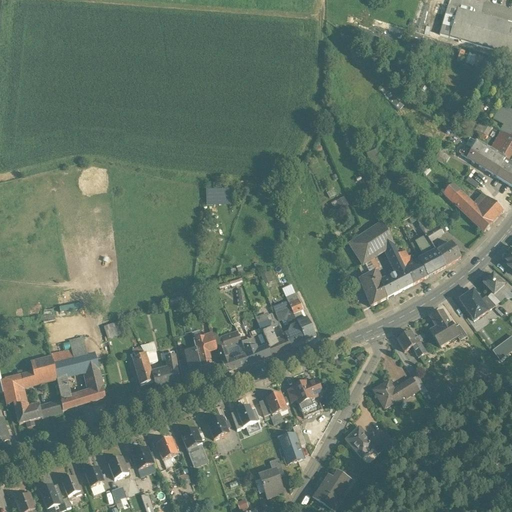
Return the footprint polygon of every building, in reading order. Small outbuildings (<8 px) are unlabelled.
[(446,16),(438,44),(448,47),(456,19),(446,16)] [(511,35),(456,19),(448,47),(494,60),(511,65),(511,35)] [(511,65),(494,60),(492,66),(511,71),(511,65)] [(472,109),(465,121),(477,128),(481,121),(476,118),(479,113),(472,109)] [(511,115),(498,140),(501,142),(508,146),(509,146),(511,140),(511,115)] [(475,140),(485,147),(489,139),(479,133),(475,140)] [(492,160),(495,163),(497,161),(498,161),(508,146),(501,142),(492,160)] [(505,168),(511,156),(511,148),(509,146),(508,146),(498,161),(497,163),(503,167),(505,168)] [(502,170),(503,167),(497,163),(495,163),(492,160),(475,151),(472,157),(466,168),(483,179),(489,170),(499,175),(499,174),(502,170)] [(460,165),(466,168),(472,157),(466,155),(460,165)] [(376,160),(365,163),(369,178),(380,175),(376,160)] [(504,171),(502,170),(499,174),(504,176),(508,170),(505,168),(504,171)] [(511,180),(504,176),(499,174),(499,175),(489,170),(483,179),(511,196),(511,180)] [(468,217),(472,220),(474,217),(450,196),(442,204),(456,219),(458,218),(464,212),(468,217)] [(228,201),(204,202),(204,215),(229,215),(228,201)] [(484,205),(474,217),(491,232),(502,220),(484,205)] [(330,214),(334,222),(347,216),(343,207),(330,214)] [(464,212),(458,218),(463,223),(468,217),(464,212)] [(468,217),(463,223),(469,229),(475,222),(472,220),(468,217)] [(474,217),(472,220),(475,222),(489,235),(491,232),(474,217)] [(439,223),(442,229),(450,225),(446,218),(439,223)] [(411,222),(424,243),(429,241),(415,219),(411,222)] [(489,235),(475,222),(469,229),(483,242),(489,235)] [(367,240),(381,231),(375,223),(362,232),(367,240)] [(442,229),(437,233),(444,243),(449,239),(442,229)] [(367,240),(348,253),(361,273),(361,274),(368,269),(372,267),(384,259),(392,254),(384,238),(381,231),(367,240)] [(429,241),(424,243),(429,250),(441,242),(437,235),(429,241)] [(424,243),(415,250),(424,266),(435,260),(429,250),(424,243)] [(450,251),(435,260),(444,275),(459,266),(450,251)] [(392,254),(384,259),(396,282),(404,279),(403,277),(395,261),(392,254)] [(407,266),(403,258),(395,261),(403,277),(411,273),(408,265),(407,266)] [(424,266),(418,270),(426,285),(444,275),(435,260),(424,266)] [(377,276),(372,267),(368,269),(374,280),(375,279),(375,280),(377,279),(376,276),(377,276)] [(361,273),(356,276),(362,286),(374,280),(368,269),(361,274),(361,273)] [(411,273),(403,277),(404,279),(411,293),(426,285),(418,270),(411,273)] [(257,271),(251,274),(254,280),(260,277),(257,271)] [(375,280),(375,279),(374,280),(362,286),(358,288),(370,315),(386,306),(380,290),(375,280)] [(396,282),(380,290),(386,306),(411,293),(404,279),(396,282)] [(267,280),(260,283),(265,293),(271,290),(267,280)] [(502,293),(491,282),(481,292),(489,300),(492,303),(496,299),(502,293)] [(219,294),(220,298),(242,292),(240,288),(219,294)] [(194,301),(186,303),(188,310),(196,307),(204,305),(200,292),(192,295),(194,301)] [(281,300),(284,306),(294,302),(291,296),(281,300)] [(503,305),(496,299),(492,303),(498,310),(503,305)] [(471,300),(458,309),(469,324),(474,320),(478,325),(486,320),(478,309),(471,300)] [(489,300),(484,305),(493,314),(498,310),(492,303),(489,300)] [(286,310),(288,314),(297,310),(294,302),(284,306),(286,310)] [(169,308),(171,315),(182,312),(180,305),(169,308)] [(484,305),(478,309),(486,320),(493,314),(484,305)] [(286,310),(275,315),(280,328),(283,327),(286,327),(289,336),(296,332),(295,330),(292,323),(288,314),(286,310)] [(297,310),(288,314),(292,323),(299,320),(302,319),(297,310)] [(305,326),(302,319),(299,320),(302,327),(295,330),(296,332),(304,350),(314,346),(305,326)] [(451,337),(441,320),(429,327),(435,337),(429,340),(439,356),(448,351),(445,347),(454,342),(454,341),(451,337)] [(273,321),(265,325),(266,330),(267,330),(270,336),(278,333),(273,321)] [(264,323),(254,327),(260,341),(261,341),(267,355),(276,352),(274,347),(270,337),(270,336),(267,330),(266,330),(265,325),(264,323)] [(53,325),(41,327),(43,333),(54,331),(53,325)] [(118,332),(103,337),(107,347),(122,342),(118,332)] [(296,332),(289,336),(290,337),(289,339),(288,340),(287,342),(283,343),(283,344),(289,357),(304,350),(296,332)] [(465,344),(457,333),(451,337),(454,341),(454,342),(458,349),(465,344)] [(409,339),(395,348),(403,360),(410,356),(418,351),(415,346),(414,347),(409,339)] [(236,342),(223,347),(226,357),(240,352),(240,351),(239,349),(236,342)] [(257,354),(264,352),(262,342),(255,344),(257,354)] [(211,344),(193,350),(193,352),(195,360),(198,373),(209,369),(206,361),(216,358),(213,350),(211,344)] [(283,344),(274,347),(276,352),(267,355),(267,356),(270,365),(289,357),(283,344)] [(511,344),(490,358),(497,369),(511,358),(511,344)] [(51,367),(52,374),(94,364),(90,347),(70,352),(71,357),(49,362),(51,367)] [(220,347),(214,350),(214,349),(213,350),(216,358),(216,359),(223,357),(224,357),(224,356),(223,356),(220,347)] [(243,350),(240,351),(240,352),(243,359),(253,355),(251,347),(246,349),(243,350)] [(418,351),(410,356),(417,367),(419,365),(424,362),(425,361),(418,351)] [(154,360),(152,352),(139,355),(144,362),(145,362),(147,372),(157,370),(154,360)] [(224,357),(228,368),(232,367),(232,368),(245,364),(243,359),(240,352),(226,357),(224,357)] [(139,355),(132,359),(135,366),(144,362),(139,355)] [(266,355),(255,360),(253,355),(243,359),(245,364),(249,373),(270,365),(267,356),(266,356),(266,355)] [(245,364),(232,368),(232,367),(228,368),(224,357),(223,357),(216,359),(224,381),(249,373),(245,364)] [(173,360),(159,363),(161,370),(165,369),(165,367),(173,365),(174,365),(173,360)] [(211,375),(200,378),(198,373),(195,360),(184,362),(186,368),(190,385),(192,391),(214,385),(211,375)] [(145,362),(144,362),(135,366),(132,368),(139,394),(153,390),(150,381),(147,372),(145,362)] [(424,362),(419,365),(422,370),(427,367),(424,362)] [(353,363),(344,367),(348,374),(356,369),(353,363)] [(80,403),(70,406),(65,386),(90,380),(97,378),(94,364),(52,374),(53,377),(54,376),(56,387),(55,387),(61,411),(60,411),(62,421),(83,415),(80,403)] [(167,377),(150,381),(153,390),(155,400),(168,397),(167,393),(178,390),(173,365),(165,367),(165,369),(167,377)] [(23,384),(53,377),(52,374),(51,367),(20,375),(23,384)] [(181,387),(190,385),(186,368),(178,370),(181,387)] [(209,369),(198,373),(200,378),(211,375),(209,369)] [(54,376),(53,377),(23,384),(8,388),(13,412),(24,410),(21,397),(44,390),(55,387),(56,387),(54,376)] [(97,379),(90,380),(93,399),(93,402),(102,399),(97,379)] [(479,384),(475,379),(465,387),(469,392),(479,384)] [(416,384),(411,387),(418,398),(423,394),(416,384)] [(486,384),(482,387),(486,393),(490,390),(486,384)] [(411,387),(398,395),(404,404),(405,406),(418,398),(411,387)] [(8,388),(1,390),(4,401),(7,414),(9,413),(13,412),(8,388)] [(314,389),(306,392),(312,406),(316,404),(320,402),(314,389)] [(305,390),(291,396),(291,397),(296,408),(298,413),(312,406),(306,392),(305,390)] [(387,390),(372,399),(383,417),(404,404),(398,395),(392,398),(387,390)] [(291,397),(286,399),(290,410),(296,408),(291,397)] [(93,399),(80,403),(83,415),(91,412),(89,404),(93,402),(93,399)] [(93,402),(89,404),(91,412),(104,408),(102,399),(93,402)] [(279,402),(265,407),(265,408),(271,422),(275,431),(282,428),(279,420),(286,417),(284,413),(287,411),(285,406),(282,407),(279,402)] [(315,414),(302,420),(301,418),(300,418),(303,425),(306,424),(307,425),(311,423),(311,422),(314,420),(315,421),(318,420),(318,418),(321,417),(316,404),(312,406),(315,414)] [(265,408),(258,411),(263,425),(271,422),(265,408)] [(50,413),(47,414),(48,425),(62,421),(60,411),(50,413)] [(47,414),(26,420),(25,415),(14,417),(18,434),(41,428),(48,425),(47,414)] [(249,415),(236,420),(243,436),(247,434),(255,431),(253,426),(256,425),(254,419),(251,420),(249,415)] [(236,420),(230,422),(236,438),(243,436),(236,420)] [(221,426),(206,432),(213,447),(227,441),(225,437),(229,435),(226,430),(223,431),(221,426)] [(255,431),(247,434),(250,442),(258,439),(255,431)] [(298,433),(292,435),(294,441),(295,441),(299,452),(304,451),(298,433)] [(367,446),(357,435),(344,447),(360,464),(371,455),(377,462),(387,453),(380,445),(377,448),(371,442),(367,446)] [(195,436),(180,442),(192,473),(207,467),(201,452),(201,451),(195,436)] [(294,441),(278,447),(287,471),(303,465),(299,452),(295,441),(294,441)] [(385,441),(380,445),(387,453),(392,449),(385,441)] [(170,446),(155,452),(161,468),(171,464),(176,462),(175,458),(177,457),(175,452),(173,453),(170,446)] [(145,456),(131,462),(137,478),(151,472),(150,468),(153,466),(151,461),(148,463),(145,456)] [(161,468),(164,476),(174,472),(171,464),(161,468)] [(121,466),(107,472),(114,487),(127,482),(121,466)] [(278,466),(269,469),(273,478),(276,477),(279,485),(284,483),(278,466)] [(97,476),(84,481),(90,496),(103,491),(97,476)] [(193,476),(187,478),(192,493),(199,491),(193,476)] [(273,478),(259,483),(267,506),(277,502),(276,499),(283,496),(279,485),(276,477),(273,478)] [(187,478),(176,481),(179,489),(189,485),(187,478)] [(336,478),(332,485),(328,482),(312,506),(321,511),(334,511),(350,488),(336,478)] [(80,500),(74,485),(62,490),(68,505),(75,502),(80,500)] [(62,511),(64,511),(57,493),(52,495),(58,511),(62,511)] [(58,511),(52,494),(40,499),(45,511),(58,511)] [(117,496),(111,499),(114,508),(121,506),(117,496)] [(111,499),(111,498),(104,500),(107,510),(114,508),(111,499)] [(150,511),(147,501),(140,503),(143,511),(150,511)] [(32,511),(29,503),(15,508),(16,511),(32,511)]
